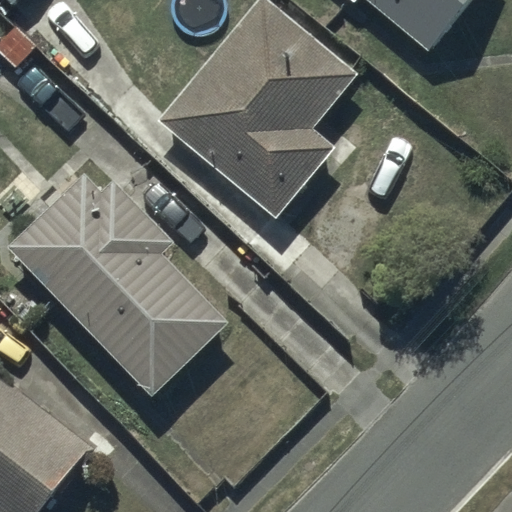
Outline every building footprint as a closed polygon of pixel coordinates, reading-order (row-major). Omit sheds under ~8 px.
[(21,0),(0,0),(0,3),(9,13),(21,0)] [(349,0),(431,68),(487,0),(349,0)] [(359,92),(266,13),(161,136),(275,234),(335,164),(313,146),(359,92)] [(84,189),(6,264),(152,415),(228,341),(161,271),(174,259),(114,196),(102,208),(84,189)] [(58,511),(95,465),(0,390),(0,511),(58,511)]
